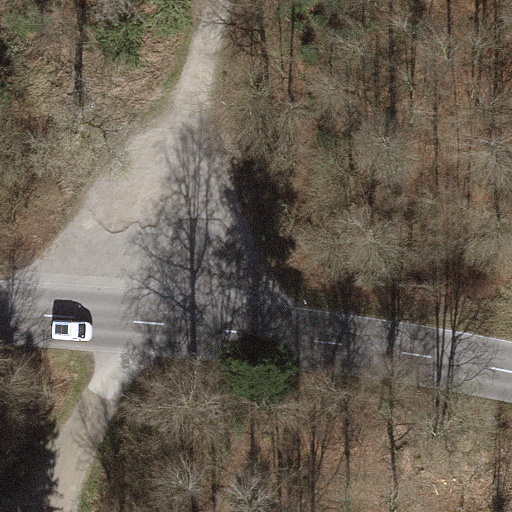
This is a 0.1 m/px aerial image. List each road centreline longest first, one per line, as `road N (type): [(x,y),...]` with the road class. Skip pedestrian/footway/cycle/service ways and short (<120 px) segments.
road 1 (track): [(61,511),(129,328),(220,0)]
road 2 (tertiary): [(511,385),(285,345),(0,320)]
